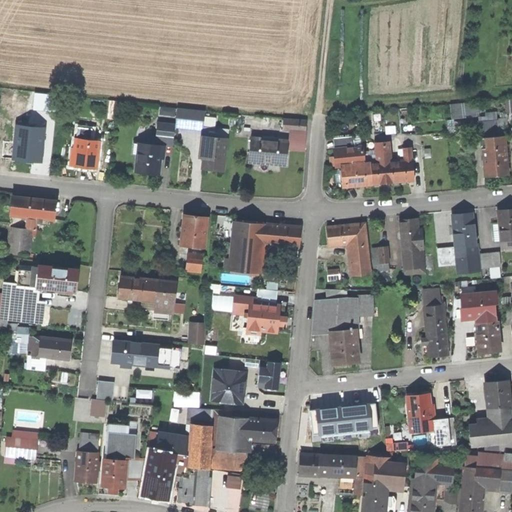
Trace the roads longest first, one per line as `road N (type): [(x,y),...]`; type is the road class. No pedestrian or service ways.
road 1 (residential): [(298,385),(511,366)]
road 2 (residential): [(108,196),(314,212)]
road 3 (residential): [(314,212),(511,196)]
road 4 (residential): [(108,196),(88,386)]
road 5 (residential): [(314,212),(298,385)]
road 6 (residential): [(298,385),(288,511)]
road 7 (track): [(329,0),(318,120)]
